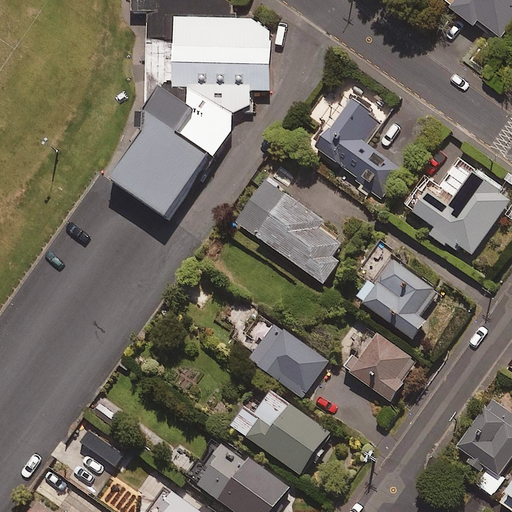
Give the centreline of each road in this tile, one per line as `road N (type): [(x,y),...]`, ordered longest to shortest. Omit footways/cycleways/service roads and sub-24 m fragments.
road 1 (residential): [(306,0),(511,141)]
road 2 (residential): [(392,487),(511,315)]
